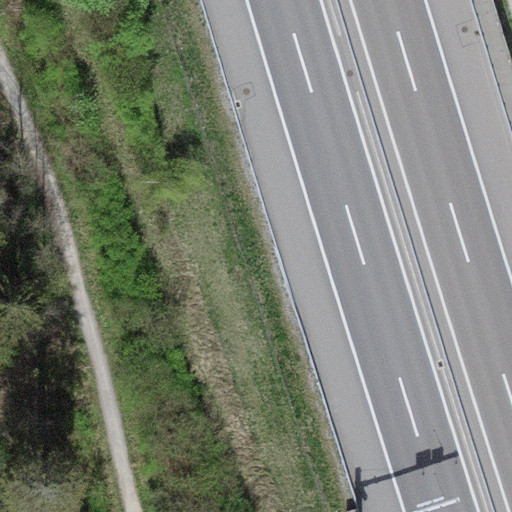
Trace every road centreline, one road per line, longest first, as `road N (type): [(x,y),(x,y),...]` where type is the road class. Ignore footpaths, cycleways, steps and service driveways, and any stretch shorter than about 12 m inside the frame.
road 1 (motorway): [(283,0),(441,511)]
road 2 (motorway): [(511,400),(388,0)]
road 3 (unknown): [(134,511),(104,395)]
